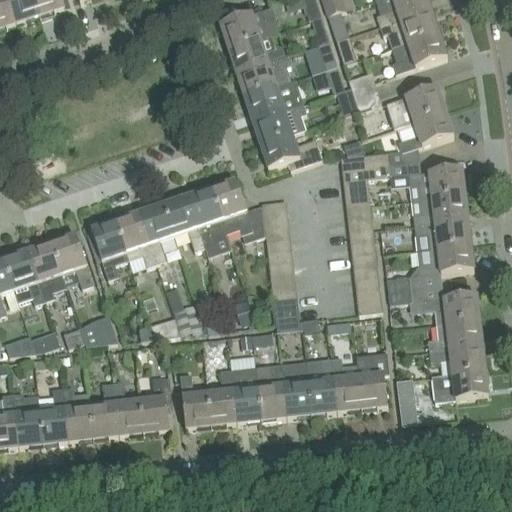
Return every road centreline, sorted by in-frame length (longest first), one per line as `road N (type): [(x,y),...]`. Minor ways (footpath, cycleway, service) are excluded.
road 1 (residential): [(511,444),(0,504)]
road 2 (residential): [(0,201),(23,222),(235,147),(190,13)]
road 3 (residential): [(190,13),(0,75)]
